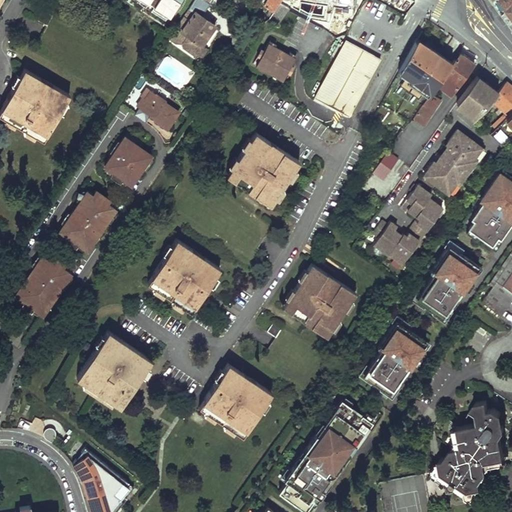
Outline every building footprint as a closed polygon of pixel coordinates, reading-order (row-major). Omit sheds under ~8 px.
[(150,10),(165,19),(178,0),(138,0),(138,1),(145,6),(148,1),(154,5),(150,10)] [(277,0),(260,0),(259,3),(260,5),(267,9),(265,14),(267,15),(277,0)] [(511,0),(499,0),(500,0),(511,16),(511,0)] [(195,13),(189,8),(178,24),(183,28),(182,30),(187,34),(182,41),(183,47),(198,57),(201,56),(207,48),(201,44),(215,25),(209,20),(212,16),(204,11),(201,15),(196,11),(195,13)] [(243,13),(234,12),(230,50),(232,50),(240,38),(243,13)] [(429,91),(432,86),(435,82),(450,62),(415,37),(397,70),(408,78),(406,81),(414,87),(417,83),(429,91)] [(378,57),(342,39),(313,96),(348,115),(378,57)] [(274,43),(269,40),(263,49),(260,47),(251,62),(283,81),(292,66),(289,64),(294,55),(287,51),(286,53),(272,45),(274,43)] [(461,55),(457,52),(450,62),(435,82),(448,91),(451,86),(455,88),(472,63),(469,60),(461,55)] [(23,68),(0,107),(0,114),(41,138),(66,93),(23,68)] [(489,100),(497,91),(476,75),(454,105),(473,119),(489,100)] [(511,87),(505,81),(497,91),(489,100),(503,112),(493,122),(496,125),(499,123),(511,109),(511,87)] [(429,91),(413,112),(423,119),(440,95),(434,91),(436,88),(432,86),(429,91)] [(164,98),(150,89),(145,96),(141,94),(135,104),(152,115),(151,117),(167,127),(178,109),(163,100),(164,98)] [(511,109),(499,123),(511,134),(511,109)] [(296,156),(253,128),(224,171),(266,200),(296,156)] [(499,128),(493,135),(503,143),(509,136),(499,128)] [(483,149),(457,129),(446,144),(448,145),(435,162),(433,161),(423,175),(447,193),(456,181),(458,183),(464,175),(462,173),(468,164),(471,166),(483,149)] [(153,155),(123,135),(116,146),(113,144),(109,150),(111,152),(103,164),(111,169),(107,174),(118,181),(121,176),(130,182),(141,166),(145,168),(153,155)] [(397,155),(387,147),(373,168),(383,175),(397,155)] [(409,164),(404,160),(398,168),(403,172),(409,164)] [(511,181),(497,171),(478,198),(481,200),(469,216),(472,218),(466,226),(489,243),(495,234),(498,236),(511,215),(511,181)] [(430,194),(416,184),(400,206),(406,210),(407,209),(418,217),(405,235),(402,233),(400,235),(393,230),(396,226),(389,221),(386,225),(380,220),(372,232),(378,236),(372,243),(386,254),(387,252),(401,263),(442,208),(428,198),(430,194)] [(108,198),(88,185),(58,229),(66,235),(63,239),(74,246),(76,242),(85,248),(114,206),(107,201),(108,198)] [(219,268),(174,238),(145,282),(190,312),(219,268)] [(476,264),(446,243),(427,271),(430,272),(418,289),(421,291),(415,299),(439,315),(444,307),(447,309),(468,279),(467,278),(476,264)] [(64,263),(44,249),(14,293),(22,299),(19,303),(30,310),(33,306),(41,312),(69,270),(62,266),(64,263)] [(511,249),(488,284),(491,286),(480,302),(498,314),(511,294),(511,249)] [(356,292),(313,262),(283,305),(327,335),(356,292)] [(424,340),(394,319),(375,346),(378,348),(366,365),(368,366),(363,375),(386,391),(392,383),(395,385),(415,355),(414,354),(424,340)] [(273,321),(267,329),(275,335),(281,326),(273,321)] [(150,360),(106,331),(76,377),(119,406),(150,360)] [(272,393),(228,363),(199,406),(243,436),(272,393)] [(290,475),(281,486),(307,505),(316,493),(313,491),(316,487),(319,489),(321,489),(322,489),(323,488),(326,484),(323,482),(339,460),(338,459),(342,454),(346,457),(357,442),(357,440),(356,439),(365,427),(367,428),(375,417),(365,409),(364,411),(353,403),(355,401),(344,394),(336,405),(338,406),(321,430),(319,429),(287,473),(290,475)] [(486,409),(485,397),(474,399),(469,406),(477,411),(478,422),(453,426),(456,447),(451,448),(445,457),(439,459),(430,472),(469,498),(478,485),(477,479),(483,469),(482,464),(502,461),(498,435),(502,429),(502,424),(498,425),(496,419),(494,418),(499,410),(494,407),(486,409)] [(47,439),(51,442),(55,436),(55,435),(55,433),(55,431),(54,429),(52,428),(50,427),(48,427),(46,428),(45,428),(44,430),(50,433),(47,439)] [(111,511),(133,484),(82,444),(69,459),(81,480),(86,493),(89,500),(92,508),(92,511),(111,511)] [(52,511),(52,508),(33,511),(31,501),(22,503),(23,511),(52,511)] [(283,511),(270,502),(262,511),(260,511),(259,511),(257,511),(283,511)]
